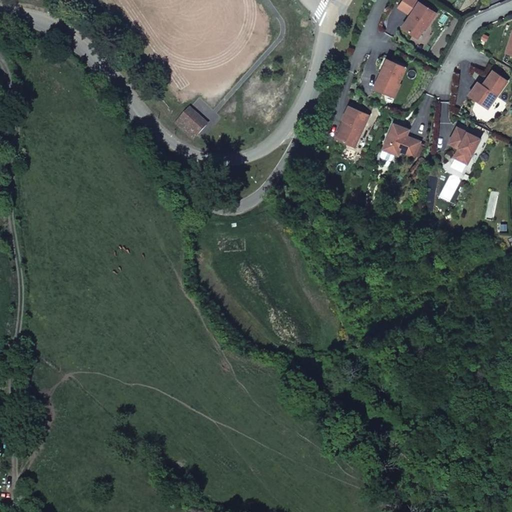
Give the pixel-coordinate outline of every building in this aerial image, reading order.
[(410,12),(401,25),(417,36),(424,26),(428,20),(429,21),(436,11),(419,0),(401,0),(398,4),(410,12)] [(386,56),(372,85),(391,94),(405,65),(386,56)] [(467,93),(486,107),(506,80),(491,69),(481,84),(476,81),(467,93)] [(368,112),(347,102),(340,116),(343,117),(334,135),(352,143),(368,112)] [(206,125),(189,110),(177,125),(193,139),(206,125)] [(343,117),(340,116),(332,134),(334,135),(343,117)] [(407,127),(392,120),(385,134),(380,142),(377,148),(377,150),(385,155),(387,154),(389,152),(391,148),(394,150),(397,146),(410,153),(418,139),(404,133),(407,127)] [(451,155),(464,162),(478,137),(455,125),(446,141),(456,146),(451,155)]
